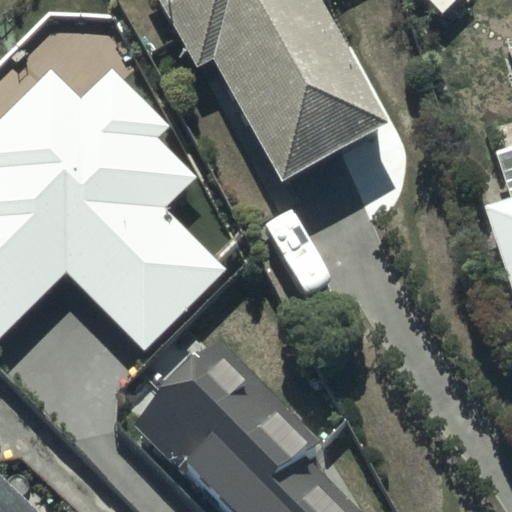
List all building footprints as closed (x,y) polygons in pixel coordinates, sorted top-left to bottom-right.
[(208,71),(273,194),(382,137),(315,9),(332,0),(331,0),(150,0),(193,79),(208,71)] [(0,340),(65,275),(143,353),(229,267),(169,207),(199,178),(158,137),(171,125),(112,67),(80,99),(50,68),(0,118),(0,340)] [(478,217),(511,318),(511,155),(492,163),(507,208),(478,217)] [(212,351),(127,433),(204,511),(342,511),(300,469),(314,455),(212,351)] [(0,511),(21,511),(0,491),(0,511)]
